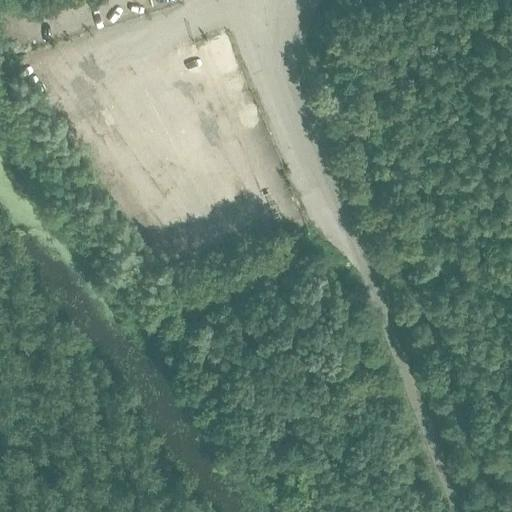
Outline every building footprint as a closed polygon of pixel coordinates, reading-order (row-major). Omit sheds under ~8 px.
[(205,67),(212,80),(247,62),(241,50),(205,67)] [(146,77),(149,90),(169,85),(165,72),(146,77)] [(119,97),(122,105),(144,96),(136,74),(101,87),(107,102),(119,97)] [(240,98),(228,105),(237,124),(266,109),(250,78),(234,86),(240,98)] [(272,126),(236,137),(241,151),(276,139),(272,126)] [(280,145),(239,159),(243,170),(267,162),(269,168),(286,162),(280,145)] [(247,182),(252,193),(289,177),(284,165),(247,182)]
